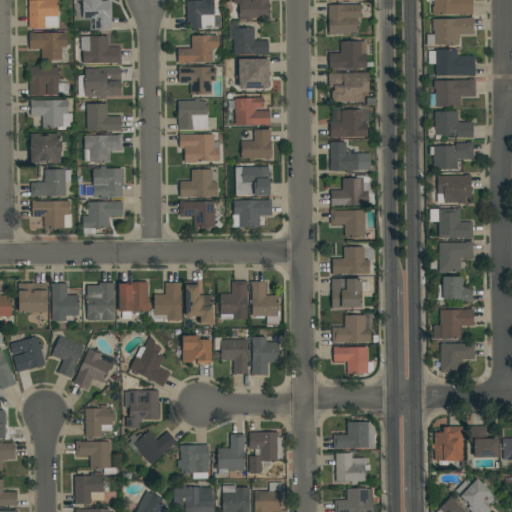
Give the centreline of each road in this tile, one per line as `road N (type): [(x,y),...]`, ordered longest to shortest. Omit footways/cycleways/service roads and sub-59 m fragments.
road 1 (residential): [(299,0),(307,511)]
road 2 (secondary): [(415,398),(409,0)]
road 3 (residential): [(504,0),(506,396)]
road 4 (residential): [(0,255),(304,253)]
road 5 (secondary): [(387,0),(393,288)]
road 6 (residential): [(149,0),(152,254)]
road 7 (residential): [(0,20),(4,255)]
